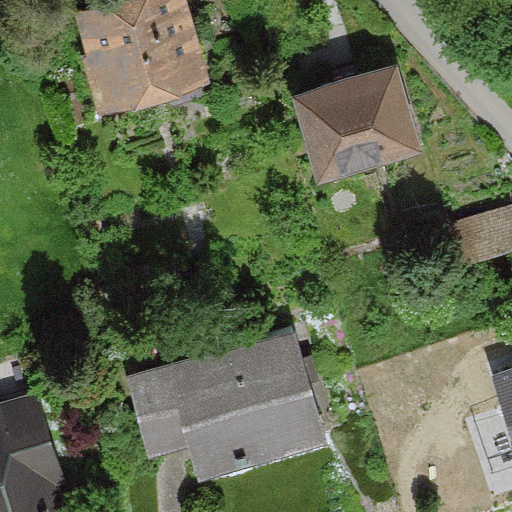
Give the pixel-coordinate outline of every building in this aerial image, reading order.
[(188,0),(125,0),(77,15),(107,112),(213,79),(188,0)] [(400,70),(297,101),(321,181),(425,149),(400,70)] [(511,209),(449,221),(458,266),(511,255),(511,209)] [(297,342),(124,386),(142,456),(187,445),(195,475),(322,443),(297,342)] [(511,373),(501,377),(511,412),(511,373)] [(40,387),(0,397),(0,511),(50,511),(41,477),(62,471),(40,387)]
